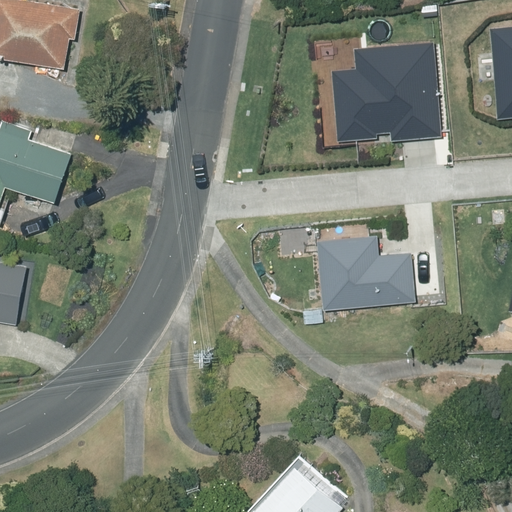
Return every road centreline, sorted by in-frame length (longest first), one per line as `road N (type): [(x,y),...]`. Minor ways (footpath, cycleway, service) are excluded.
road 1 (residential): [(511,169),(189,187)]
road 2 (residential): [(189,187),(220,0)]
road 3 (unclassified): [(0,435),(59,409),(144,319)]
road 4 (residential): [(144,319),(189,187)]
